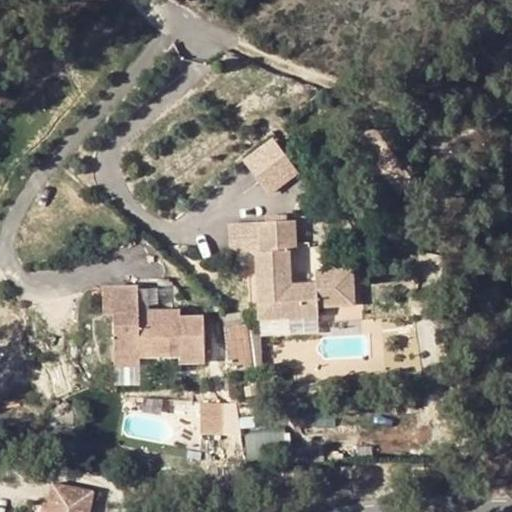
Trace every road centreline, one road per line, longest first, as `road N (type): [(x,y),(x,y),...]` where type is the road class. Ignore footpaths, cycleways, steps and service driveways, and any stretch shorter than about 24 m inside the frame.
road 1 (unknown): [(171,21),(164,59),(67,152),(17,221),(14,290),(49,305)]
road 2 (unknown): [(155,0),(192,32),(196,65),(117,148),(111,186),(130,208)]
